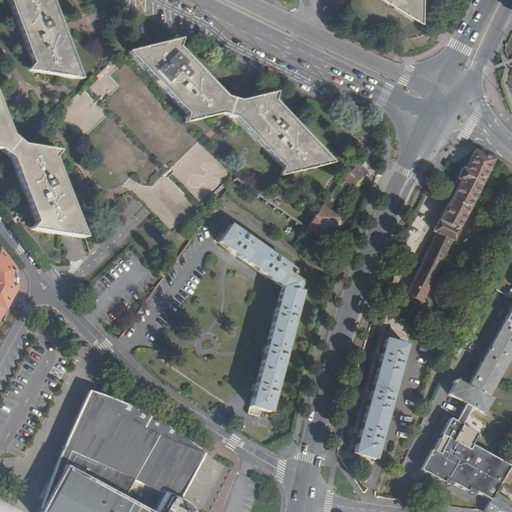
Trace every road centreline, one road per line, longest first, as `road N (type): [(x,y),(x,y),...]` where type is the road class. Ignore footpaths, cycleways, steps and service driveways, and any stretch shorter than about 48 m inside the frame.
road 1 (primary): [(313,494),(357,321),(390,228),(436,138)]
road 2 (primary): [(410,153),(343,318),(300,484)]
road 3 (residential): [(42,282),(143,382),(300,484)]
road 4 (unknown): [(401,503),(424,428),(459,356)]
road 5 (secondary): [(193,0),(303,56)]
